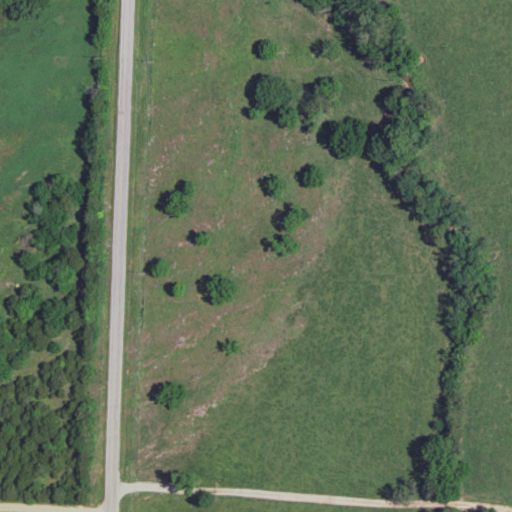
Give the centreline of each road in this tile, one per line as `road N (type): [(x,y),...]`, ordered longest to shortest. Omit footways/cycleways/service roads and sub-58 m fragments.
road 1 (secondary): [(112,511),(132,0)]
road 2 (residential): [(115,457),(511,495)]
